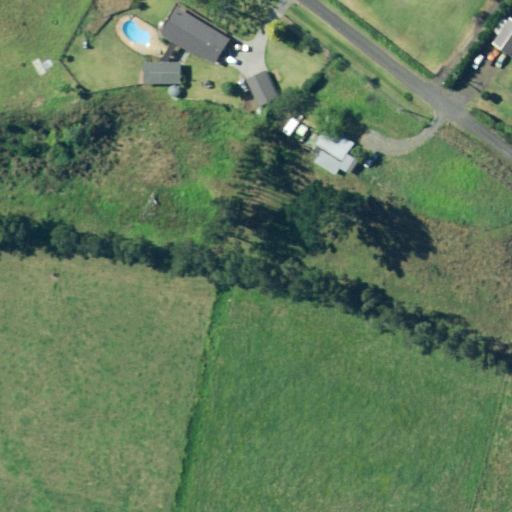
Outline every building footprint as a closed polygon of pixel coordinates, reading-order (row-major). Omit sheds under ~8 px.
[(236,40),(183,9),(168,36),(205,58),(206,56),(222,65),(236,40)] [(511,22),(507,18),(497,31),(503,36),(497,43),(511,55),(511,22)] [(511,58),(504,52),(496,64),(503,70),(511,58)] [(186,85),(186,65),(152,63),(151,84),(186,85)] [(284,98),(271,72),(252,82),(265,107),(284,98)] [(360,144),(334,129),(324,146),(331,150),(323,164),(343,175),(347,168),(355,173),(362,160),(354,155),(360,144)]
